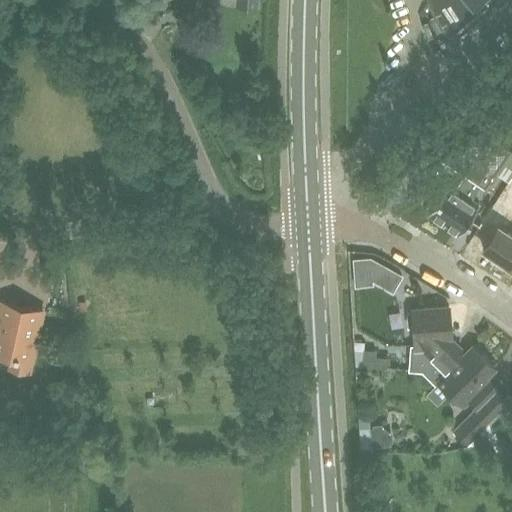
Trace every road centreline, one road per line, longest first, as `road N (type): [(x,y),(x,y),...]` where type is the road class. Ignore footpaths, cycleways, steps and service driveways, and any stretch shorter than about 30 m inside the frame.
road 1 (unclassified): [(307,229),(257,227),(217,203),(154,57),(92,0)]
road 2 (secondary): [(327,511),(307,229)]
road 3 (secondary): [(307,229),(305,0)]
road 4 (residential): [(511,318),(374,232)]
